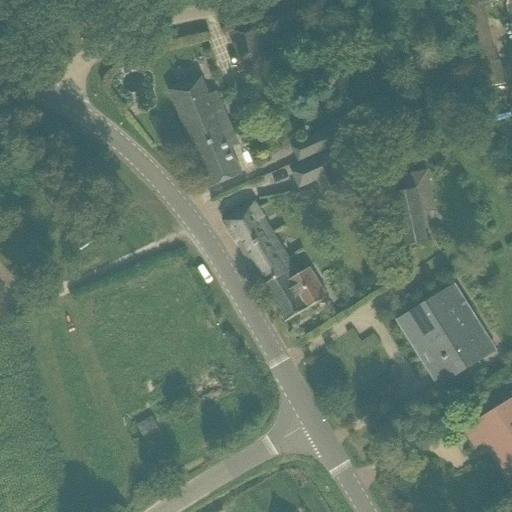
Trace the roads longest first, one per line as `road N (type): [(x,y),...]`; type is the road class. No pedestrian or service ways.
road 1 (tertiary): [(310,422),(212,246),(169,192),(99,124),(46,96)]
road 2 (unclassified): [(46,96),(126,31),(266,0)]
road 3 (track): [(197,227),(98,276),(0,306)]
road 4 (unclassified): [(164,511),(310,422)]
